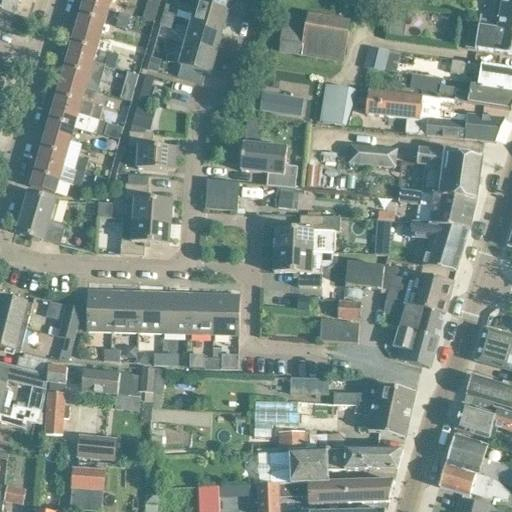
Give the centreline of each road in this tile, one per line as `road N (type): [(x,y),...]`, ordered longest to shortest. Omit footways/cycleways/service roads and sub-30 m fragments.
road 1 (residential): [(189,219),(197,116),(233,95),(259,0)]
road 2 (tertiary): [(405,511),(485,287)]
road 3 (residential): [(0,254),(46,267),(188,267)]
road 4 (unknown): [(511,60),(370,42),(357,49),(345,78)]
road 5 (unknown): [(511,149),(338,135)]
road 6 (residential): [(0,212),(42,59)]
road 7 (residential): [(329,354),(251,350),(255,270)]
